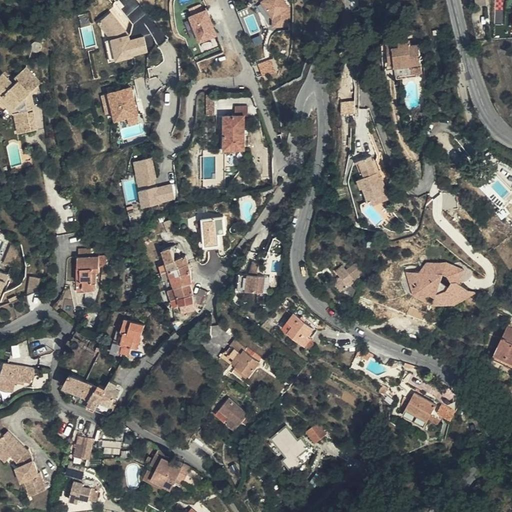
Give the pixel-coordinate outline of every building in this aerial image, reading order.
[(287,0),(265,0),(275,17),(275,25),(291,26),(291,6),(287,0)] [(202,2),(191,7),(194,13),(205,8),(202,2)] [(219,34),(209,7),(205,8),(194,13),(192,13),(202,40),(219,34)] [(131,33),(113,9),(99,20),(112,38),(117,58),(149,51),(146,34),(132,37),(131,33)] [(412,38),(412,34),(389,36),(391,56),(397,56),(397,57),(414,56),(415,62),(422,62),(419,37),(412,38)] [(272,58),(260,62),(264,74),(276,70),(272,58)] [(18,93),(40,86),(42,84),(28,69),(16,79),(19,82),(15,86),(4,74),(0,77),(0,92),(4,97),(6,95),(6,96),(18,93)] [(140,113),(133,84),(109,90),(116,119),(129,116),(131,123),(140,121),(138,113),(140,113)] [(30,95),(40,86),(18,93),(6,96),(12,102),(15,115),(16,115),(20,134),(37,130),(34,113),(29,113),(26,98),(30,95)] [(103,92),(109,121),(114,120),(108,91),(103,92)] [(6,96),(0,98),(7,107),(12,102),(6,96)] [(356,110),(356,99),(344,99),(344,111),(356,110)] [(226,148),(247,148),(247,113),(249,113),(249,104),(238,104),(238,112),(226,113),(226,148)] [(369,199),(372,198),(392,191),(383,168),(380,169),(374,153),(359,158),(365,174),(361,176),(369,199)] [(159,177),(154,155),(136,159),(145,204),(177,198),(174,182),(158,185),(156,177),(159,177)] [(372,198),(374,202),(393,195),(392,191),(372,198)] [(228,231),(226,214),(204,215),(206,242),(221,241),(220,232),(228,231)] [(13,239),(6,260),(14,263),(20,246),(13,239)] [(79,267),(78,288),(96,287),(96,272),(98,272),(98,269),(100,269),(100,263),(100,253),(93,253),(92,244),(87,246),(78,246),(78,253),(76,253),(76,267),(79,267)] [(176,250),(174,245),(166,248),(172,268),(191,262),(188,253),(178,256),(176,250)] [(270,256),(264,254),(259,264),(250,262),(246,278),(271,284),(275,268),(267,266),(270,256)] [(461,280),(465,269),(448,260),(428,260),(420,271),(408,270),(416,291),(435,302),(455,303),(477,291),(461,280)] [(171,274),(170,261),(162,262),(164,275),(171,274)] [(191,262),(172,268),(175,275),(193,269),(191,262)] [(347,263),(340,267),(343,272),(337,277),(344,288),(357,278),(357,277),(360,274),(353,265),(350,267),(347,263)] [(0,302),(4,304),(15,270),(2,266),(0,271),(0,302)] [(193,269),(175,275),(178,285),(193,280),(193,269)] [(45,272),(36,276),(38,286),(48,283),(45,272)] [(193,280),(178,285),(178,286),(181,295),(196,290),(195,289),(193,280)] [(181,295),(178,286),(172,288),(175,297),(181,295)] [(197,299),(209,302),(213,291),(210,291),(210,288),(206,287),(203,288),(199,292),(198,295),(197,299)] [(195,300),(185,302),(187,308),(197,307),(195,300)] [(511,310),(506,307),(503,313),(509,315),(511,310)] [(315,332),(320,325),(299,311),(289,326),(313,342),(318,334),(315,332)] [(127,316),(118,350),(124,352),(125,348),(133,350),(135,345),(140,346),(142,340),(144,333),(148,321),(127,316)] [(87,340),(89,332),(77,328),(75,336),(87,340)] [(511,333),(500,353),(510,360),(509,362),(511,363),(511,333)] [(235,360),(240,364),(252,372),(263,358),(254,352),(256,350),(248,343),(246,346),(235,338),(230,344),(234,347),(230,352),(238,357),(235,360)] [(499,355),(509,362),(510,360),(500,353),(499,355)] [(34,379),(35,373),(38,373),(39,365),(6,360),(2,380),(12,382),(17,382),(18,380),(27,381),(28,378),(34,379)] [(386,371),(396,374),(403,366),(390,360),(386,371)] [(252,372),(240,364),(238,368),(249,376),(252,372)] [(403,366),(396,374),(400,376),(403,372),(404,366),(403,366)] [(73,370),(67,383),(78,388),(95,395),(100,384),(89,378),(77,372),(73,370)] [(114,404),(123,388),(119,386),(122,382),(116,379),(109,389),(99,406),(114,414),(118,406),(114,404)] [(12,382),(2,380),(1,387),(16,390),(17,382),(12,382)] [(95,395),(91,402),(99,406),(109,389),(100,384),(95,395)] [(438,397),(417,387),(415,392),(413,391),(411,396),(407,402),(404,409),(417,415),(428,416),(430,413),(433,407),(438,397)] [(95,395),(78,388),(75,394),(78,396),(77,398),(87,403),(88,400),(91,402),(95,395)] [(411,396),(404,393),(402,400),(407,402),(411,396)] [(241,424),(250,413),(231,396),(222,407),(241,424)] [(456,404),(445,398),(444,401),(442,400),(440,404),(439,404),(440,405),(440,406),(441,406),(452,412),(456,404)] [(241,424),(222,407),(217,412),(227,420),(229,417),(232,419),(229,422),(237,429),(241,424)] [(441,411),(433,407),(430,413),(435,415),(436,415),(437,416),(438,416),(438,415),(439,414),(441,411)] [(325,411),(320,416),(332,423),(335,420),(325,411)] [(332,423),(320,416),(316,421),(325,430),(332,423)] [(307,429),(294,417),(280,431),(297,448),(294,451),(305,461),(315,451),(310,446),(318,436),(309,427),(307,429)] [(0,439),(0,438),(5,434),(0,428),(0,451),(7,459),(13,453),(0,439)] [(10,429),(5,434),(0,438),(0,439),(13,453),(19,459),(21,464),(19,465),(24,478),(26,477),(32,492),(48,486),(42,469),(39,470),(30,447),(28,447),(10,429)] [(95,439),(96,433),(83,431),(82,437),(88,439),(84,455),(90,457),(96,439),(95,439)] [(88,439),(82,437),(78,453),(84,455),(88,439)] [(160,453),(155,462),(161,466),(157,476),(168,482),(177,486),(183,476),(188,479),(196,465),(187,461),(185,465),(180,462),(160,453)] [(161,466),(155,462),(147,476),(166,486),(168,482),(157,476),(161,466)] [(69,472),(68,476),(76,479),(96,483),(97,479),(69,472)] [(96,483),(76,479),(72,498),(80,499),(81,495),(99,499),(102,487),(95,485),(96,483)]
